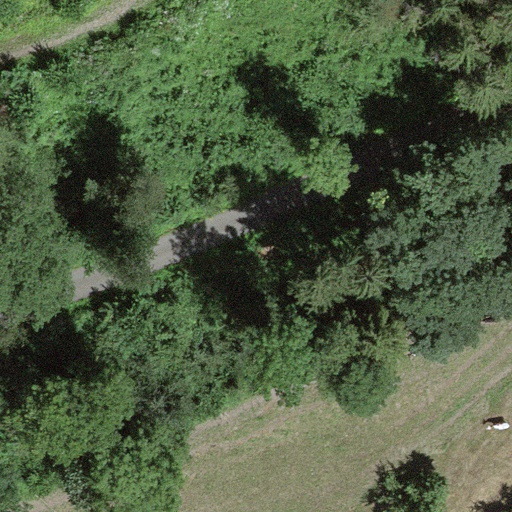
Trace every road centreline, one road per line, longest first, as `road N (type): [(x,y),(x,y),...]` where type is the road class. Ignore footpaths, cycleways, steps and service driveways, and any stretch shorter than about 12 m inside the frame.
road 1 (track): [(0,299),(511,97)]
road 2 (track): [(0,55),(134,0)]
